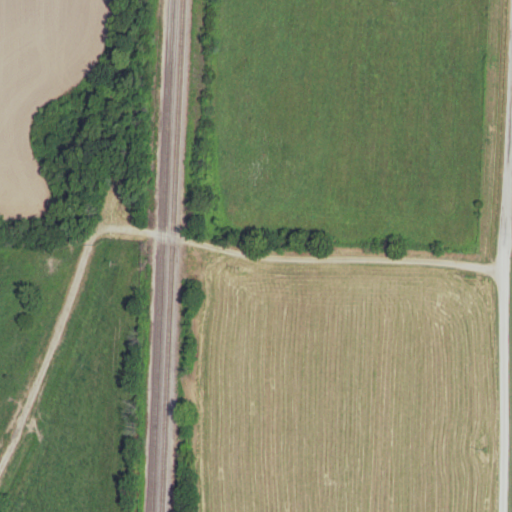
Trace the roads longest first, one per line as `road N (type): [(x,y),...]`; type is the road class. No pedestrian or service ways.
road 1 (residential): [(505,511),(501,268),(511,61)]
road 2 (residential): [(501,268),(244,254),(102,228)]
